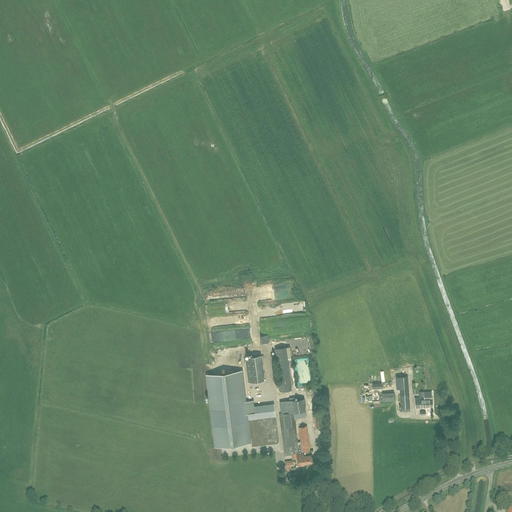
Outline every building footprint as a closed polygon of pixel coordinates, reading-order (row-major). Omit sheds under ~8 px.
[(260,334),(260,340),(265,340),(265,343),(269,343),(269,334),(260,334)] [(280,391),(292,389),(288,358),(291,358),(290,346),(275,348),(280,391)] [(248,382),(264,380),(261,355),(245,356),(248,382)] [(274,403),(254,406),(253,400),(245,401),(242,370),(207,375),(216,446),(250,442),(247,419),(276,416),(274,403)] [(401,412),(410,411),(408,375),(395,376),(396,389),(400,389),(401,412)] [(395,400),(394,392),(382,393),(382,401),(395,400)] [(424,397),(415,398),(416,408),(425,408),(424,397)] [(425,408),(428,408),(428,406),(433,406),(432,398),(427,398),(427,397),(424,397),(425,408)] [(307,455),(310,455),(310,451),(307,426),(299,427),(301,442),(298,442),(296,427),(295,416),(303,415),(303,411),(306,411),(304,398),(291,400),(280,401),(281,414),(279,414),(281,429),(285,454),(292,453),(293,459),(297,458),(298,466),(307,465),(306,463),(307,463),(306,459),(308,459),(307,455)] [(315,428),(325,427),(322,410),(313,411),(315,428)]
